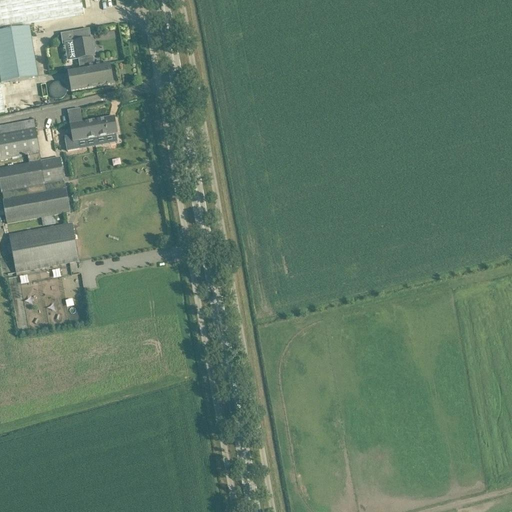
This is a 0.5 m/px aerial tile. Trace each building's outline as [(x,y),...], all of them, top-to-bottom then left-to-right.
[(0,0),(0,113),(5,113),(0,82),(0,29),(84,15),(81,0),(0,0)] [(0,74),(0,75),(2,85),(38,79),(30,28),(0,33),(0,30),(0,74)] [(73,33),(61,35),(62,42),(74,40),(73,33)] [(111,65),(95,67),(93,57),(94,57),(91,40),(75,42),(78,60),(80,70),(69,72),(72,92),(114,84),(111,65)] [(50,87),(54,99),(67,95),(63,83),(50,87)] [(73,143),(74,149),(83,148),(82,141),(98,138),(108,137),(118,135),(115,118),(105,119),(82,123),(70,125),(73,143)] [(42,162),(40,154),(40,153),(34,121),(24,123),(26,132),(0,136),(0,160),(28,156),(29,164),(0,169),(0,184),(2,194),(4,201),(3,201),(7,225),(41,218),(43,227),(56,225),(54,216),(70,213),(66,189),(66,190),(64,182),(65,182),(61,159),(42,162)] [(16,274),(79,262),(73,225),(10,236),(16,274)]
